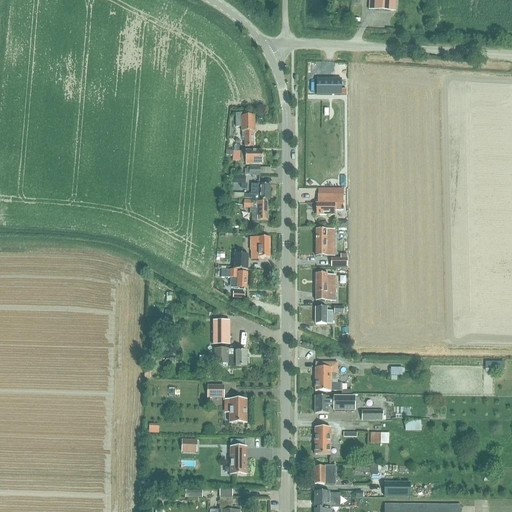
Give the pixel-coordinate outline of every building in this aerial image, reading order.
[(389,11),(389,0),(369,0),(369,10),(389,11)] [(342,80),(317,80),(317,96),(342,96),(342,80)] [(245,138),(245,147),(253,147),(253,132),(255,132),(255,117),(242,117),(242,114),(236,114),(236,128),(243,128),(243,138),(245,138)] [(262,152),(245,152),(245,165),(262,166),(262,152)] [(270,184),(251,184),(251,195),(245,195),(244,199),(259,199),(259,200),(270,200),(270,184)] [(318,204),(316,204),(316,216),(335,216),(335,211),(344,211),(344,195),(347,195),(347,189),(336,189),(335,195),(318,195),(318,204)] [(250,208),(250,213),(252,213),(252,224),(258,224),(258,221),(267,221),(268,202),(254,202),(254,201),(245,200),(244,208),(250,208)] [(316,230),(316,257),(335,257),(335,230),(316,230)] [(270,238),(251,238),(251,251),(251,258),(259,258),(270,258),(270,238)] [(249,255),(235,255),(234,269),(248,270),(249,255)] [(347,267),(347,255),(340,255),(340,259),(331,259),(331,267),(347,267)] [(222,270),(222,278),(231,279),(231,283),(234,283),(234,289),(247,289),(247,274),(238,273),(238,271),(222,270)] [(316,274),(316,302),(335,302),(335,288),(334,288),(334,282),(335,282),(335,276),(327,276),(327,274),(316,274)] [(243,300),(244,292),(234,291),(233,299),(237,300),(243,300)] [(327,308),(316,308),(315,325),(332,325),(332,316),(332,312),(327,312),(327,308)] [(230,346),(229,321),(213,321),(213,346),(230,346)] [(474,342),(474,333),(451,332),(451,342),(474,342)] [(215,350),(215,357),(212,357),(212,367),(218,367),(218,370),(228,370),(228,367),(247,367),(247,352),(237,352),(237,350),(215,350)] [(316,368),(315,392),(342,392),(342,384),(339,384),(338,384),(338,363),(316,363),(316,368)] [(390,369),(390,378),(402,378),(402,370),(390,369)] [(208,387),(208,399),(224,399),(224,387),(208,387)] [(328,397),(315,397),(315,414),(328,414),(328,406),(334,406),(334,412),(354,412),(354,397),(334,397),(334,402),(328,402),(328,397)] [(247,424),(247,401),(230,401),(230,424),(247,424)] [(362,412),(362,421),(382,421),(383,412),(362,412)] [(147,428),(157,428),(157,419),(147,419),(147,428)] [(421,422),(405,422),(405,431),(421,431),(421,422)] [(378,427),(378,439),(387,439),(387,428),(378,427)] [(331,428),(315,428),(315,455),(331,455),(331,428)] [(378,440),(377,428),(368,428),(368,437),(374,437),(374,440),(378,440)] [(182,441),(182,453),(198,453),(198,441),(182,441)] [(246,449),(230,449),(230,476),(246,476),(246,449)] [(325,467),(315,467),(315,485),(325,485),(335,485),(335,467),(325,467)] [(410,498),(410,484),(385,483),(384,498),(410,498)] [(200,493),(200,485),(187,485),(188,493),(200,493)] [(220,511),(216,511),(239,511),(240,511),(233,511),(233,499),(233,491),(220,491),(220,499),(220,511)] [(329,493),(315,493),(315,508),(329,508),(329,493)]
